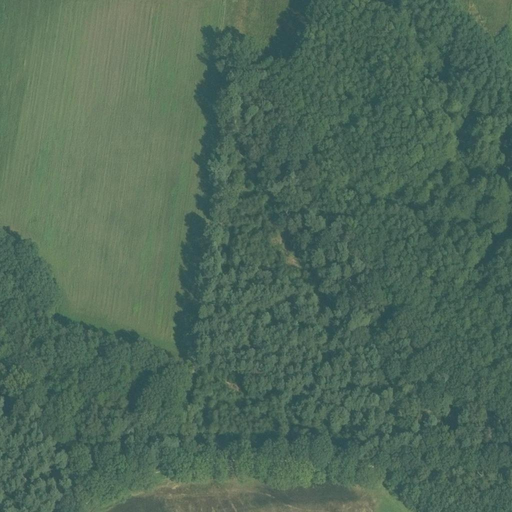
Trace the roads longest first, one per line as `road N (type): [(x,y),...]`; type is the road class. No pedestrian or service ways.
road 1 (track): [(175,466),(225,116),(225,0)]
road 2 (track): [(511,471),(175,466)]
